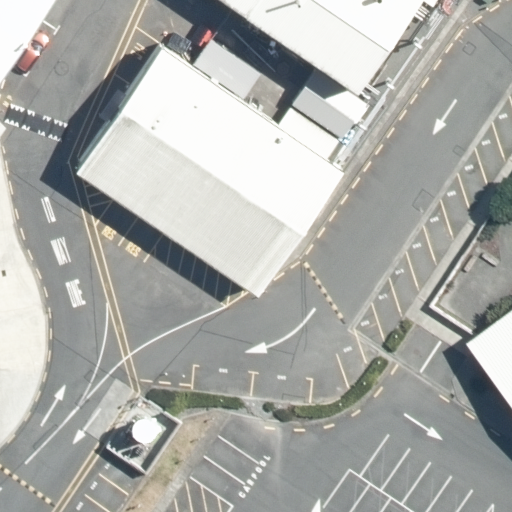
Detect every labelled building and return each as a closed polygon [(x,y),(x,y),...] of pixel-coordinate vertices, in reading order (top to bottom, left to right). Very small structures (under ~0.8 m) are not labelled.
[(0,0),(0,82),(54,0),(0,0)] [(227,0),(357,86),(415,0),(431,0),(436,2),(436,0),(227,0)] [(343,166),(160,47),(80,168),(257,293),(343,166)] [(511,313),(470,345),(511,401),(511,313)] [(192,414),(140,385),(107,442),(159,471),(192,414)]
